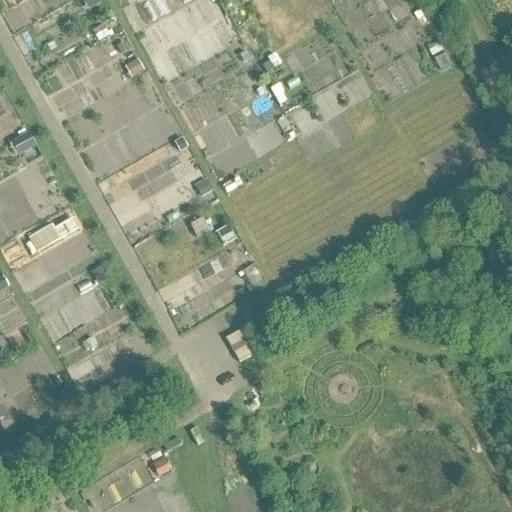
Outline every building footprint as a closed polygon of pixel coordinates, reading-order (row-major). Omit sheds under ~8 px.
[(163,0),(142,0),(127,7),(128,14),(143,44),(149,57),(149,61),(159,81),(168,80),(170,88),(195,141),(190,108),(203,106),(214,129),(212,114),(202,93),(237,76),(215,30),(200,33),(183,41),(170,43),(163,0)] [(199,0),(165,0),(168,11),(200,3),(199,0)] [(410,13),(405,6),(410,2),(408,0),(380,0),(379,1),(395,24),(410,13)] [(374,71),(386,102),(426,86),(413,55),(374,71)] [(16,157),(31,147),(26,139),(10,148),(16,157)] [(66,217),(24,243),(32,257),(75,231),(66,217)] [(225,228),(213,235),(221,248),(233,241),(225,228)] [(220,285),(174,288),(174,302),(176,302),(177,320),(221,317),(220,285)] [(226,342),(240,366),(256,357),(242,333),(226,342)]
